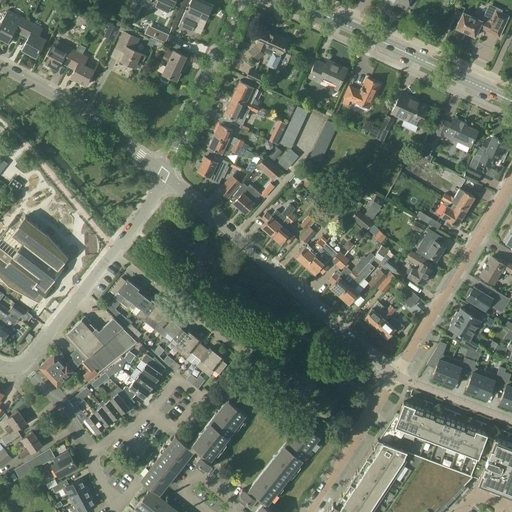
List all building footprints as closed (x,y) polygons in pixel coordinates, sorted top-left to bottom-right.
[(148,0),(152,2),(156,4),(155,7),(167,12),(168,13),(172,6),(173,6),(175,0),(148,0)] [(211,7),(196,0),(192,0),(189,8),(186,7),(179,24),(192,31),(196,22),(197,18),(196,17),(197,15),(206,19),(211,7)] [(488,3),(480,19),(463,12),(456,27),(475,36),(479,27),(485,30),(484,31),(498,38),(508,16),(500,12),(501,9),(488,3)] [(21,35),(29,21),(8,10),(0,25),(0,38),(8,43),(15,31),(21,35)] [(29,21),(21,35),(28,38),(21,50),(36,58),(46,39),(39,36),(43,28),(29,21)] [(114,38),(119,27),(109,23),(105,33),(114,38)] [(141,53),(133,50),(139,37),(137,36),(138,33),(121,25),(118,31),(121,32),(110,56),(135,67),(141,53)] [(165,42),(169,34),(152,27),(148,35),(165,42)] [(256,45),(250,50),(258,60),(264,55),(262,52),(264,46),(266,47),(264,52),(271,55),(268,61),(277,65),(280,59),(281,56),(280,56),(281,53),(282,53),(287,42),(263,31),(256,45)] [(166,43),(178,49),(182,40),(170,34),(166,43)] [(68,67),(76,51),(61,43),(58,47),(52,44),(43,62),(57,69),(61,63),(68,67)] [(95,70),(84,64),(88,57),(82,54),(86,47),(80,45),(77,51),(76,51),(68,67),(75,71),(72,77),(86,85),(90,79),(95,70)] [(168,60),(162,74),(160,79),(168,82),(170,78),(177,81),(180,72),(179,72),(183,64),(180,62),(182,57),(172,52),(172,51),(167,48),(162,58),(168,60)] [(326,65),(316,61),(309,77),(337,90),(347,69),(328,61),(326,65)] [(245,78),(259,85),(264,76),(249,69),(245,78)] [(356,102),(369,108),(379,84),(367,78),(361,91),(349,86),(344,97),(345,97),(343,102),(348,105),(351,100),(356,102)] [(240,81),(232,98),(245,104),(248,105),(250,101),(252,102),(258,89),(253,87),(240,81)] [(299,85),(296,94),(303,98),(307,89),(299,85)] [(428,106),(401,94),(392,114),(419,126),(428,106)] [(232,98),(224,114),(233,118),(230,122),(241,127),(248,130),(250,127),(242,124),(250,109),(257,112),(258,110),(253,108),(255,104),(252,102),(250,101),(248,105),(245,104),(232,98)] [(295,111),(306,116),(308,110),(297,106),(295,111)] [(265,119),(275,122),(278,115),(268,111),(265,119)] [(303,121),(306,116),(295,111),(293,116),(303,121)] [(387,130),(394,118),(387,114),(381,126),(387,130)] [(301,127),(303,121),(293,116),(290,122),(301,127)] [(442,119),(435,135),(442,138),(444,134),(458,141),(459,138),(471,144),(477,131),(465,126),(466,124),(453,118),(451,124),(442,119)] [(324,125),(335,130),(338,124),(327,119),(324,125)] [(298,132),(301,127),(290,122),(288,127),(298,132)] [(235,139),(231,137),(230,136),(233,129),(220,123),(214,135),(250,152),(246,150),(248,145),(243,143),(244,142),(236,138),(235,139)] [(333,135),(335,130),(324,125),(322,130),(333,135)] [(296,137),(298,132),(288,127),(285,132),(296,137)] [(330,141),(333,135),(322,130),(319,136),(330,141)] [(277,144),(281,135),(273,131),(269,140),(277,144)] [(294,143),(296,137),(285,132),(283,138),(294,143)] [(248,157),(250,152),(214,135),(209,147),(222,153),(226,155),(231,150),(238,153),(238,156),(243,157),(244,155),(248,157)] [(328,146),(330,141),(319,136),(317,141),(328,146)] [(475,155),(472,161),(477,164),(480,158),(480,160),(479,160),(480,161),(489,165),(490,165),(491,164),(494,157),(497,158),(498,156),(500,157),(502,151),(504,151),(508,144),(504,143),(505,142),(503,141),(502,139),(499,137),(498,138),(493,136),(490,143),(484,141),(481,148),(479,147),(475,155)] [(291,148),(294,143),(283,138),(280,143),(291,148)] [(325,151),(328,146),(317,141),(314,146),(325,151)] [(276,146),(267,155),(273,160),(282,152),(276,146)] [(323,157),(325,151),(314,146),(312,152),(323,157)] [(290,148),(284,155),(288,158),(294,152),(291,149),(290,148)] [(294,152),(288,158),(293,162),(299,155),(294,152)] [(321,162),(323,157),(312,152),(309,157),(321,162)] [(293,162),(288,159),(284,155),(278,162),(286,169),(293,162)] [(217,161),(205,156),(201,163),(199,162),(196,168),(199,169),(198,171),(212,177),(210,180),(219,183),(222,176),(224,177),(228,167),(225,165),(226,162),(218,158),(217,161)] [(265,157),(257,166),(272,179),(273,181),(282,171),(265,157)] [(408,171),(414,162),(409,159),(403,168),(408,171)] [(251,161),(245,170),(250,173),(257,165),(251,161)] [(500,180),(507,167),(500,164),(497,171),(489,167),(486,174),(500,180)] [(20,165),(14,171),(46,206),(53,201),(20,165)] [(463,177),(476,183),(482,171),(469,165),(463,177)] [(440,168),(437,173),(460,186),(464,179),(440,168)] [(241,183),(232,175),(219,190),(228,197),(241,183)] [(321,180),(314,188),(329,201),(335,193),(321,180)] [(244,184),(233,195),(233,196),(234,195),(237,199),(234,203),(235,204),(234,205),(238,209),(239,208),(245,213),(253,204),(253,203),(261,195),(250,185),(248,187),(244,184)] [(450,196),(447,202),(449,203),(449,204),(452,206),(453,203),(466,211),(474,197),(459,188),(454,197),(451,195),(450,196)] [(447,202),(450,196),(445,193),(442,199),(447,202)] [(376,196),(365,214),(372,219),(383,201),(376,196)] [(266,211),(260,218),(265,222),(261,227),(271,235),(291,212),(295,208),(289,203),(281,213),(277,209),(271,216),(266,211)] [(466,211),(453,203),(452,206),(449,204),(447,206),(441,216),(447,220),(457,226),(466,211)] [(291,212),(271,235),(281,244),(284,240),(287,243),(294,235),(291,232),(290,233),(285,228),(286,226),(285,225),(288,222),(290,224),(296,217),(291,212)] [(308,215),(300,225),(305,229),(314,220),(308,215)] [(441,224),(430,217),(425,215),(423,220),(438,229),(441,224)] [(8,226),(0,236),(0,271),(10,283),(42,299),(52,285),(50,284),(51,282),(60,272),(64,266),(62,264),(68,256),(48,234),(25,216),(20,222),(15,218),(8,226)] [(385,220),(382,224),(389,229),(391,226),(385,220)] [(420,232),(425,225),(415,220),(411,227),(420,232)] [(511,225),(503,240),(510,245),(511,245),(511,225)] [(187,246),(193,240),(192,232),(186,227),(178,227),(173,233),(174,241),(180,247),(187,246)] [(308,227),(299,237),(306,243),(315,233),(308,227)] [(379,229),(373,236),(380,243),(386,236),(379,229)] [(415,251),(415,252),(429,260),(431,257),(436,260),(445,246),(439,243),(443,237),(429,229),(429,230),(418,249),(419,250),(417,252),(415,251)] [(305,265),(325,243),(320,238),(316,243),(309,250),(305,246),(296,257),(305,265)] [(348,250),(353,244),(350,241),(345,247),(348,250)] [(325,243),(305,265),(310,269),(308,271),(313,275),(314,273),(315,274),(318,270),(322,274),(329,266),(326,263),(332,257),(337,252),(326,242),(325,243)] [(344,255),(336,265),(340,269),(349,260),(348,259),(353,253),(349,250),(344,255)] [(330,260),(336,265),(344,255),(344,254),(344,253),(341,251),(340,252),(339,251),(337,252),(332,257),(330,260)] [(422,284),(432,268),(431,268),(433,264),(411,251),(408,257),(410,259),(409,261),(416,265),(414,268),(413,267),(412,269),(410,268),(408,268),(407,271),(407,273),(409,274),(408,276),(412,278),(422,284)] [(358,267),(362,270),(369,262),(374,256),(371,253),(366,258),(364,257),(358,264),(360,265),(358,267)] [(384,264),(401,278),(405,273),(398,267),(399,265),(389,257),(388,258),(385,256),(381,261),(384,263),(384,264)] [(511,263),(499,256),(496,260),(504,264),(502,267),(511,273),(511,263)] [(480,276),(494,284),(497,279),(496,278),(502,267),(504,264),(496,260),(491,257),(480,276)] [(348,285),(339,295),(349,304),(358,293),(352,288),(357,283),(358,284),(374,266),(369,262),(362,270),(359,273),(348,285)] [(335,273),(329,280),(333,283),(330,287),(339,295),(348,285),(359,273),(354,269),(349,275),(344,271),(342,273),(339,270),(336,273),(335,273)] [(374,289),(386,276),(379,270),(367,283),(374,289)] [(113,287),(111,290),(116,294),(114,297),(115,298),(120,302),(134,284),(128,279),(126,281),(121,277),(113,287)] [(468,295),(466,298),(485,310),(489,304),(502,311),(509,299),(483,283),(479,290),(474,286),(472,289),(470,288),(466,294),(468,295)] [(134,284),(120,302),(127,308),(129,305),(133,309),(144,295),(139,292),(141,290),(134,284)] [(0,322),(9,310),(0,302),(0,298),(4,294),(0,290),(0,322)] [(400,299),(410,307),(415,302),(405,294),(400,299)] [(133,309),(131,311),(136,315),(143,320),(157,302),(150,297),(149,299),(144,295),(133,309)] [(110,303),(107,307),(113,312),(115,308),(120,302),(115,298),(110,303)] [(383,318),(381,316),(378,313),(384,306),(378,301),(364,317),(375,327),(383,318)] [(25,310),(15,302),(10,308),(21,316),(25,310)] [(157,302),(143,320),(154,329),(166,313),(162,310),(164,307),(157,302)] [(386,309),(391,314),(396,309),(391,304),(386,309)] [(457,310),(453,316),(475,329),(481,333),(486,323),(491,326),(495,320),(480,311),(476,317),(461,307),(458,311),(457,310)] [(115,308),(113,312),(123,321),(126,317),(121,313),(115,308)] [(375,327),(387,338),(395,329),(399,333),(404,327),(394,318),(389,323),(386,320),(391,314),(386,309),(382,314),(381,316),(383,318),(375,327)] [(0,342),(1,343),(10,331),(3,326),(9,319),(6,317),(11,312),(9,310),(0,322),(0,342)] [(173,338),(181,328),(176,324),(178,322),(166,313),(154,329),(164,337),(166,333),(173,338)] [(136,342),(122,328),(123,327),(113,317),(99,331),(85,315),(63,335),(76,349),(86,359),(92,367),(97,373),(136,342)] [(474,329),(453,316),(449,322),(451,323),(448,327),(464,337),(461,342),(476,351),(479,345),(469,339),(474,329)] [(136,329),(136,328),(131,323),(128,326),(133,331),(136,329)] [(136,329),(133,331),(138,336),(141,333),(136,328),(136,329)] [(180,352),(194,335),(187,329),(185,331),(181,328),(173,338),(177,342),(173,347),(180,352)] [(196,356),(204,345),(199,342),(201,340),(194,335),(180,352),(187,358),(191,352),(196,356)] [(490,355),(495,343),(487,340),(482,352),(490,355)] [(442,381),(452,358),(442,354),(446,343),(440,341),(426,364),(432,366),(433,363),(436,364),(433,371),(434,371),(431,377),(442,381)] [(159,345),(153,351),(158,356),(162,352),(164,349),(159,345)] [(203,370),(217,353),(210,347),(209,349),(204,345),(196,356),(192,361),(197,364),(196,365),(203,370)] [(79,364),(86,359),(76,349),(70,354),(79,364)] [(39,366),(51,379),(65,365),(67,364),(66,363),(57,354),(56,355),(54,353),(39,366)] [(146,364),(141,371),(156,382),(156,381),(162,373),(161,372),(165,367),(159,361),(155,357),(155,358),(154,359),(146,353),(142,360),(146,364)] [(217,353),(203,370),(210,376),(214,370),(219,374),(227,364),(222,360),(223,358),(217,353)] [(170,366),(174,360),(167,355),(163,360),(170,366)] [(466,371),(470,359),(465,356),(463,362),(452,358),(442,381),(454,386),(456,380),(459,372),(460,368),(466,371)] [(73,371),(72,370),(78,364),(72,357),(66,363),(67,364),(65,365),(51,379),(57,386),(73,371)] [(123,358),(115,364),(121,369),(123,366),(123,365),(126,360),(123,358)] [(476,394),(485,370),(474,366),(476,361),(471,359),(470,359),(466,371),(472,373),(465,390),(466,391),(466,392),(474,395),(475,394),(476,394)] [(174,360),(170,366),(175,370),(180,364),(174,360)] [(121,369),(115,364),(104,373),(109,377),(117,371),(119,372),(121,369)] [(487,399),(494,381),(499,383),(505,368),(500,366),(496,375),(485,370),(476,394),(487,399)] [(98,373),(97,373),(92,367),(82,375),(88,382),(98,373)] [(510,407),(511,401),(511,380),(509,379),(511,373),(504,371),(506,368),(505,368),(499,383),(505,386),(499,403),(510,407)] [(141,371),(135,379),(150,390),(152,386),(154,387),(157,382),(156,381),(156,382),(141,371)] [(99,385),(109,377),(104,373),(95,380),(99,385)] [(191,373),(186,379),(192,384),(197,378),(191,373)] [(197,378),(192,384),(198,388),(205,379),(199,375),(197,378)] [(113,390),(107,395),(110,399),(121,414),(129,407),(126,402),(130,398),(132,399),(136,393),(143,399),(150,390),(135,379),(129,387),(127,386),(125,386),(124,388),(123,390),(119,387),(114,391),(113,390)] [(79,393),(70,400),(73,405),(74,407),(84,399),(83,398),(79,393)] [(103,401),(100,403),(102,405),(113,420),(121,414),(110,399),(105,403),(103,401)] [(175,434),(140,478),(157,491),(169,476),(177,483),(180,479),(171,473),(177,466),(186,472),(188,469),(180,462),(192,448),(194,449),(195,448),(198,451),(191,460),(205,471),(207,468),(210,467),(212,465),(212,462),(207,459),(209,456),(211,457),(246,414),(229,400),(194,444),(192,442),(189,446),(175,434)] [(472,474),(472,475),(479,478),(477,482),(511,495),(511,448),(505,446),(507,442),(494,437),(494,438),(486,435),(487,433),(475,429),(466,425),(444,417),(435,414),(435,413),(424,409),(415,406),(403,401),(399,413),(396,412),(378,438),(472,474)] [(105,426),(113,420),(102,405),(94,412),(105,426)] [(16,428),(25,422),(18,410),(7,417),(12,424),(6,428),(9,433),(2,438),(6,444),(20,434),(16,428)] [(86,418),(83,420),(93,432),(95,430),(97,432),(105,426),(94,412),(86,418)] [(240,494),(237,497),(251,508),(258,500),(263,504),(265,506),(268,502),(320,437),(302,424),(251,489),(249,492),(244,488),(242,489),(240,491),(240,494)] [(32,432),(23,438),(21,439),(27,448),(18,454),(22,459),(41,445),(32,432)] [(472,474),(378,438),(373,444),(374,445),(373,446),(372,447),(365,456),(365,457),(359,468),(357,468),(348,482),(349,483),(342,494),(341,493),(334,504),(347,511),(438,511),(466,485),(464,484),(472,474)] [(50,447),(14,468),(20,477),(50,460),(59,477),(77,467),(68,451),(56,458),(50,447)] [(3,448),(0,450),(0,467),(12,458),(3,448)] [(70,495),(87,486),(82,477),(69,484),(66,479),(52,487),(55,492),(63,488),(66,494),(68,493),(70,495)] [(75,505),(92,496),(87,486),(70,495),(75,505)] [(175,511),(148,490),(135,507),(140,511),(141,511),(175,511)] [(77,510),(73,511),(86,511),(86,510),(97,505),(92,496),(75,505),(77,510)] [(346,511),(332,503),(325,511),(346,511)]
